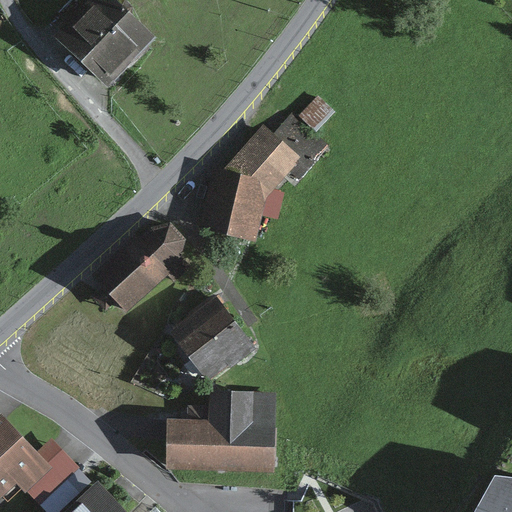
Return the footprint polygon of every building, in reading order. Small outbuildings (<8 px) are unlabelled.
[(122,83),(165,38),(125,0),(99,0),(69,32),(122,83)] [(289,170),(299,179),(329,145),(291,112),(273,133),(300,157),(289,170)] [(198,228),(254,240),(265,198),(289,170),(300,157),(273,133),(262,124),(223,168),(213,167),(198,228)] [(95,268),(130,304),(169,267),(178,276),(187,267),(173,253),(191,236),(161,204),(95,268)] [(206,380),(256,344),(225,300),(174,337),(206,380)] [(277,456),(278,392),(252,392),(252,382),(208,382),(207,390),(170,390),(169,455),(277,456)] [(48,449),(5,411),(0,416),(0,480),(11,490),(48,449)] [(136,511),(94,466),(43,511),(136,511)] [(511,511),(511,482),(497,481),(479,511),(511,511)]
